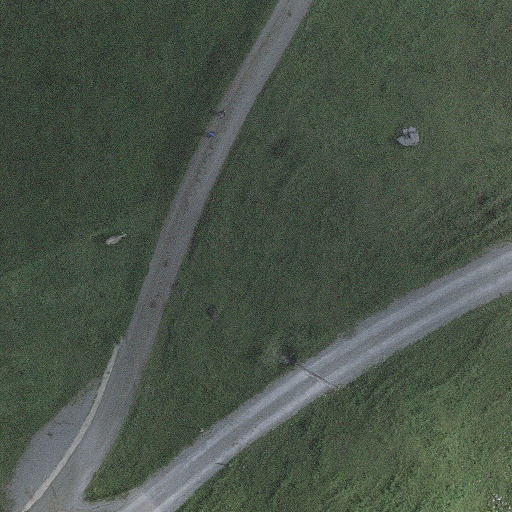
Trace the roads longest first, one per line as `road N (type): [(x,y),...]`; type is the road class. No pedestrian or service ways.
road 1 (track): [(299,0),(195,196),(66,511)]
road 2 (track): [(149,511),(298,391),(511,267)]
